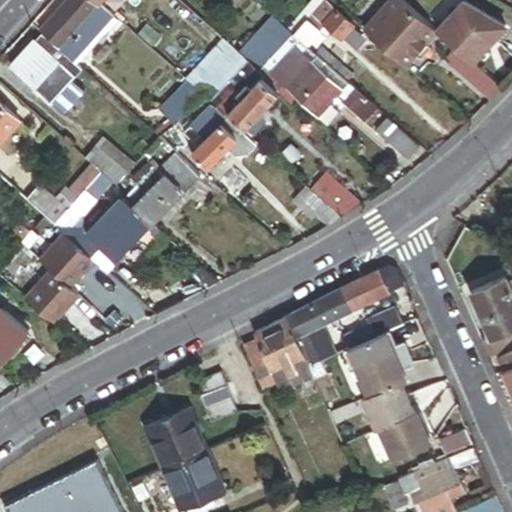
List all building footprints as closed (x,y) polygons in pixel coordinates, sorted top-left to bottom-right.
[(98,5),(92,0),(68,0),(48,23),(67,40),(98,5)] [(426,45),(436,33),(402,2),(369,37),(405,68),(416,56),(426,45)] [(463,3),(436,33),(457,50),(472,64),(506,28),(463,3)] [(67,40),(48,23),(40,32),(42,34),(75,63),(113,19),(98,5),(67,40)] [(288,40),(293,35),(281,25),(248,62),(253,67),(259,73),(262,70),(285,44),(288,40)] [(42,34),(36,41),(59,62),(34,90),(50,104),(51,102),(64,114),(85,91),(71,79),(81,68),(75,63),(42,34)] [(296,39),(293,35),(288,40),(292,44),(296,39)] [(189,85),(203,97),(209,102),(242,66),(246,61),(222,39),(191,74),(195,77),(189,85)] [(327,103),(345,83),(296,39),(292,44),(288,40),(285,44),(294,52),(290,56),(295,60),(300,55),(328,81),(313,97),(327,109),(321,114),(329,121),(337,112),(327,103)] [(36,41),(11,69),(34,90),(59,62),(36,41)] [(294,52),(285,44),(262,70),(276,82),(289,67),(284,63),(290,56),(294,52)] [(430,49),(426,45),(416,56),(421,60),(430,49)] [(490,102),(501,89),(472,64),(457,50),(446,63),(490,102)] [(289,67),(276,82),(282,88),(298,102),(325,126),(329,121),(321,114),(327,109),(313,97),(328,81),(300,55),(295,60),(289,67)] [(295,60),(290,56),(284,63),(289,67),(295,60)] [(249,72),(253,67),(248,62),(246,61),(242,66),(249,72)] [(276,82),(262,70),(259,73),(253,67),(249,72),(242,66),(209,102),(216,109),(219,111),(223,115),(225,117),(229,113),(242,98),(238,95),(251,80),(255,84),(260,78),(277,93),(282,88),(276,82)] [(195,77),(191,74),(185,81),(187,83),(189,85),(195,77)] [(276,94),(277,93),(260,78),(255,84),(242,98),(229,113),(245,128),(259,113),(276,94)] [(242,98),(255,84),(251,80),(238,95),(242,98)] [(189,85),(187,83),(158,110),(173,124),(174,123),(203,97),(189,85)] [(375,109),(348,86),(337,98),(348,108),(344,112),(353,120),(357,115),(363,122),(375,109)] [(298,102),(282,88),(277,93),(276,94),(292,108),(298,102)] [(216,109),(209,102),(203,97),(174,123),(185,134),(186,135),(216,109)] [(0,144),(20,122),(0,104),(0,144)] [(229,113),(225,117),(226,118),(242,132),(250,139),(253,135),(245,128),(229,113)] [(245,128),(253,135),(267,120),(259,113),(245,128)] [(242,132),(226,118),(220,124),(235,139),(242,132)] [(420,151),(388,121),(375,135),(408,164),(420,151)] [(173,124),(159,136),(171,147),(185,134),(174,123),(173,124)] [(235,139),(220,124),(194,150),(209,165),(226,148),(235,139)] [(250,139),(242,132),(235,139),(226,148),(235,156),(248,154),(257,144),(250,139)] [(116,162),(97,146),(86,158),(105,175),(116,162)] [(200,176),(178,154),(159,173),(164,177),(166,175),(184,192),(200,176)] [(116,162),(105,175),(116,184),(127,172),(116,162)] [(164,177),(159,173),(150,164),(135,179),(148,193),(164,177)] [(151,225),(184,192),(166,175),(164,177),(148,193),(134,207),(151,225)] [(343,220),(362,207),(326,175),(311,192),(319,199),(341,218),(343,220)] [(41,185),(28,201),(35,208),(46,217),(54,224),(65,212),(69,209),(57,199),(41,185)] [(67,187),(57,199),(69,209),(78,198),(67,187)] [(311,192),(305,187),(293,201),(313,219),(316,216),(310,210),(319,199),(311,192)] [(98,200),(86,189),(78,198),(69,209),(65,212),(87,233),(88,232),(84,227),(85,215),(98,200)] [(134,207),(123,197),(88,232),(87,233),(104,249),(115,261),(151,225),(134,207)] [(328,226),(341,218),(319,199),(310,210),(316,216),(328,226)] [(22,242),(46,217),(35,208),(11,233),(22,242)] [(87,233),(65,212),(54,224),(66,235),(94,260),(104,249),(87,233)] [(94,260),(66,235),(41,261),(53,272),(71,288),(95,261),(94,260)] [(71,288),(53,272),(28,299),(55,323),(80,296),(71,288)] [(391,292),(380,272),(338,290),(287,317),(308,365),(309,367),(322,361),(309,332),(391,292)] [(511,286),(508,278),(474,292),(493,336),(511,328),(511,286)] [(0,363),(27,333),(0,309),(0,363)] [(377,337),(404,325),(397,309),(370,321),(377,337)] [(297,370),(308,365),(287,317),(255,333),(258,339),(244,345),(257,376),(271,369),(293,361),(297,370)] [(369,395),(400,381),(406,378),(393,348),(356,365),(369,395)] [(275,379),(297,370),(293,361),(271,369),(275,379)] [(327,375),(322,361),(309,367),(315,380),(327,375)] [(196,384),(214,427),(240,415),(221,373),(196,384)] [(413,411),(400,381),(369,395),(364,397),(377,427),(380,426),(413,411)] [(163,467),(205,449),(188,409),(146,427),(163,467)] [(416,410),(413,411),(380,426),(394,458),(430,442),(416,410)] [(439,440),(447,459),(473,448),(465,428),(439,440)] [(481,461),(474,447),(473,448),(447,459),(453,473),(456,472),(481,461)] [(222,489),(205,449),(163,467),(180,507),(222,489)] [(414,473),(421,488),(456,473),(456,472),(453,473),(447,459),(414,473)] [(124,511),(100,461),(7,507),(9,511),(124,511)] [(421,488),(414,473),(398,480),(399,483),(389,488),(396,505),(414,497),(420,511),(465,492),(456,473),(421,488)] [(502,511),(503,511),(496,497),(461,511),(502,511)]
